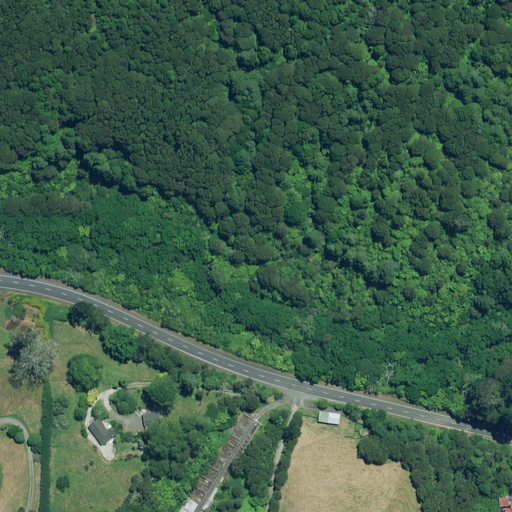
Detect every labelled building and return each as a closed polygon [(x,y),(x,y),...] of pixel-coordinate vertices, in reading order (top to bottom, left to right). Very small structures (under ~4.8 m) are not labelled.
[(239,418),(248,424),(253,415),(244,410),(239,418)] [(161,425),(158,412),(143,415),(145,428),(161,425)] [(340,414),(319,412),(318,422),(339,424),(340,414)] [(235,425),(244,430),(248,424),(239,418),(235,425)] [(108,431),(99,419),(88,427),(101,445),(117,434),(113,428),(108,431)] [(231,430),(240,436),(244,430),(235,425),(231,430)] [(228,435),(238,441),(240,436),(231,430),(228,435)] [(226,440),(235,445),(238,441),(228,435),(226,440)] [(222,446),(231,452),(235,445),(226,440),(222,446)] [(219,451),(228,456),(231,452),(222,446),(219,451)] [(228,456),(219,451),(216,456),(225,462),(228,456)] [(204,464),(218,472),(222,465),(208,457),(204,464)] [(200,470),(214,478),(218,472),(204,464),(200,470)] [(197,475),(211,483),(214,478),(200,470),(197,475)] [(194,480),(208,488),(211,483),(197,475),(194,480)] [(209,511),(227,481),(220,477),(201,510),(204,511),(209,511)] [(191,486),(205,494),(208,488),(194,480),(191,486)] [(205,494),(191,486),(188,491),(202,499),(205,494)] [(179,505),(190,511),(193,511),(198,505),(185,496),(179,505)] [(508,497),(499,497),(499,507),(508,507),(508,497)]
